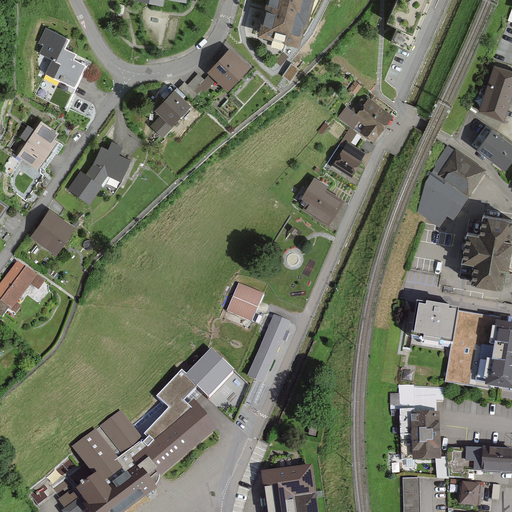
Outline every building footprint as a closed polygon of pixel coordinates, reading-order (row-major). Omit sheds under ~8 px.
[(131,0),(131,4),(164,10),(165,1),(185,5),(186,0),(131,0)] [(271,0),(262,36),(298,46),(310,0),(271,0)] [(397,0),(386,26),(393,30),(388,39),(413,51),(436,0),(397,0)] [(64,42),(46,34),(41,45),(47,47),(42,59),(49,62),(42,79),(74,93),(84,69),(73,64),(75,58),(60,51),(64,42)] [(244,70),(227,52),(204,75),(221,93),(244,70)] [(289,83),(296,74),(291,70),(284,80),(289,83)] [(511,87),(511,75),(494,70),(480,112),(501,120),(511,87)] [(193,97),(180,84),(153,111),(160,117),(149,129),(160,139),(190,109),(185,105),(193,97)] [(390,114),(367,99),(355,116),(344,108),(337,118),(371,142),(390,114)] [(57,137),(36,123),(13,157),(35,171),(57,137)] [(511,160),(511,149),(488,132),(473,151),(503,173),(511,160)] [(364,152),(345,141),(330,167),(349,178),(364,152)] [(83,178),(80,176),(68,193),(87,207),(106,178),(119,183),(127,165),(115,158),(119,151),(111,146),(106,154),(101,151),(83,178)] [(453,219),(482,172),(448,151),(426,186),(418,215),(439,227),(446,215),(453,219)] [(342,197),(311,180),(296,207),(327,224),(342,197)] [(71,228),(50,213),(30,241),(51,256),(71,228)] [(511,244),(510,244),(511,230),(511,223),(483,219),(480,239),(469,237),(464,265),(475,267),(472,285),(502,290),(505,273),(509,273),(511,252),(511,244)] [(41,287),(13,265),(0,281),(0,305),(10,312),(24,293),(31,299),(41,287)] [(459,311),(419,304),(413,336),(453,343),(459,311)] [(262,313),(244,305),(227,345),(245,353),(262,313)] [(511,387),(511,323),(498,322),(499,318),(459,311),(453,343),(446,381),(488,388),(488,383),(511,387)] [(288,324),(274,318),(248,377),(262,384),(288,324)] [(216,430),(194,402),(188,407),(181,401),(197,383),(208,394),(232,370),(211,351),(187,377),(181,372),(159,396),(170,406),(146,433),(149,436),(142,441),(120,412),(75,447),(97,475),(61,502),(68,511),(78,511),(87,506),(91,511),(121,511),(154,488),(147,479),(159,470),(161,472),(216,430)] [(439,461),(437,415),(413,416),(415,462),(439,461)] [(483,449),(448,447),(449,476),(467,478),(468,469),(482,470),(511,472),(511,449),(483,447),(483,449)] [(316,511),(310,468),(261,475),(266,511),(316,511)] [(403,511),(420,511),(420,478),(403,478),(403,511)] [(480,485),(464,483),(461,502),(478,504),(480,485)]
